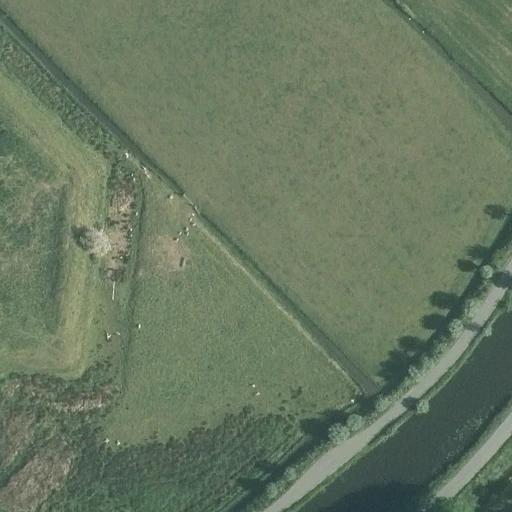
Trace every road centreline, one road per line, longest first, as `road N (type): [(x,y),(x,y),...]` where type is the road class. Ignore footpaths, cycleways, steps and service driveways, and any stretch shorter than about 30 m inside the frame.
road 1 (unclassified): [(511,269),(447,365),(273,511)]
road 2 (unclassified): [(422,511),(511,422)]
